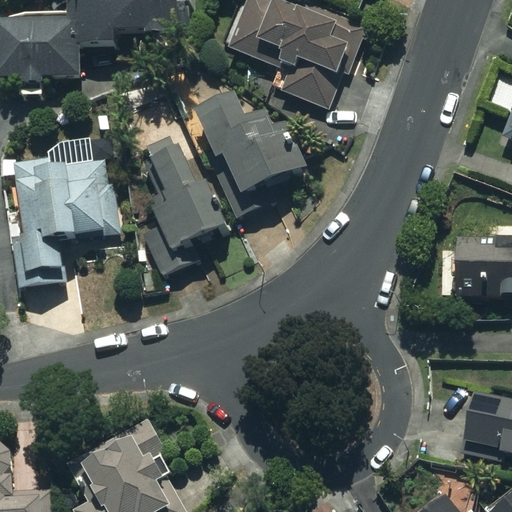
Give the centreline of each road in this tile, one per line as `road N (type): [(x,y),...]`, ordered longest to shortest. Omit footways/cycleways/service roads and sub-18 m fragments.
road 1 (residential): [(342,289),(394,370),(395,426),(378,454),(326,472),(267,455),(207,354)]
road 2 (residential): [(342,289),(378,228),(462,0)]
road 3 (residential): [(0,382),(207,354)]
road 4 (residential): [(207,354),(266,336),(342,289)]
